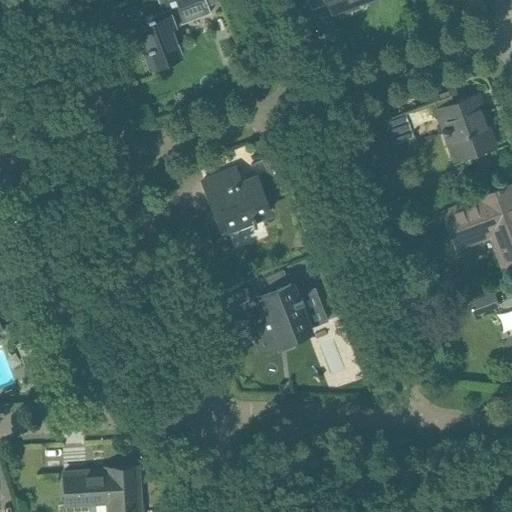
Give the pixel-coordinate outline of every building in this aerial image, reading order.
[(326,0),(333,16),(350,9),(349,8),(369,0),(326,0)] [(171,8),(137,21),(147,47),(143,49),(150,67),(180,56),(170,28),(177,25),(171,8)] [(450,95),(433,101),(443,128),(441,129),(442,133),(452,129),(462,156),(468,154),(468,156),(484,150),(483,148),(494,144),(483,113),(485,112),(478,94),(453,103),(450,95)] [(413,137),(404,113),(384,120),(393,145),(413,137)] [(273,190),(288,184),(277,154),(262,159),(273,190)] [(241,182),(235,167),(202,180),(212,208),(216,207),(225,230),(226,229),(226,228),(253,218),(254,220),(257,219),(255,216),(270,210),(257,176),(241,182)] [(502,264),(511,260),(511,186),(511,184),(502,187),(501,186),(497,188),(498,189),(477,196),(478,199),(443,212),(456,246),(491,233),(502,264)] [(388,218),(387,218),(389,229),(392,229),(404,226),(402,215),(388,218)] [(277,347),(279,348),(287,345),(288,342),(287,340),(288,340),(287,336),(327,320),(314,287),(295,295),(290,282),(256,295),(262,311),(248,317),(261,351),(276,345),(277,347)] [(493,293),(469,301),(473,314),(497,306),(493,293)] [(425,317),(432,335),(446,330),(439,312),(425,317)] [(42,362),(26,368),(30,380),(46,373),(42,362)] [(108,498),(108,511),(139,511),(136,466),(108,467),(108,465),(106,465),(106,470),(64,473),(66,503),(89,501),(89,499),(108,498)]
